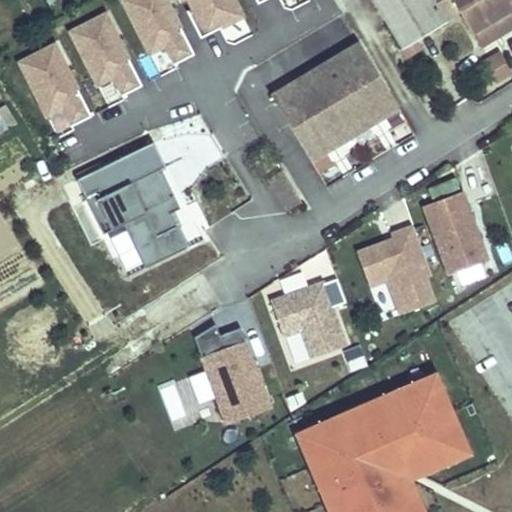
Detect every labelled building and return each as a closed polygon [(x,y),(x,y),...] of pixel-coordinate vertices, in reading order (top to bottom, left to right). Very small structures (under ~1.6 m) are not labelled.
[(166,0),(123,0),(151,54),(165,47),(174,64),(194,54),(166,0)] [(235,0),(189,0),(194,0),(198,5),(193,8),(187,11),(201,37),(243,16),(235,0)] [(437,3),(434,0),(384,0),(377,5),(403,48),(401,50),(406,58),(422,49),(417,40),(448,22),(437,3)] [(511,6),(509,2),(511,0),(453,0),(474,35),(511,12),(511,6)] [(482,48),(511,30),(511,13),(511,12),(474,35),(482,48)] [(106,13),(71,31),(98,85),(113,78),(122,95),(142,85),(106,13)] [(380,118),(398,108),(359,43),(271,96),(310,161),(327,150),(324,145),(329,142),(335,138),(338,144),(370,124),(367,119),(372,116),(377,113),(380,118)] [(55,44),(20,62),(48,116),(62,108),(71,125),(91,115),(55,44)] [(511,72),(499,54),(485,62),(496,81),(511,72)] [(0,113),(0,133),(9,128),(0,113)] [(380,118),(377,113),(372,116),(375,121),(380,118)] [(370,124),(375,121),(372,116),(367,119),(370,124)] [(338,144),(335,138),(329,142),(333,147),(338,144)] [(327,150),(333,147),(329,142),(324,145),(327,150)] [(123,278),(188,249),(172,212),(183,207),(155,144),(79,178),(123,278)] [(273,191),(288,181),(283,172),(268,182),(273,191)] [(300,200),(288,181),(273,191),(286,210),(300,200)] [(468,205),(463,192),(424,206),(429,220),(468,205)] [(488,260),(468,205),(429,220),(449,275),(488,260)] [(435,301),(426,277),(420,261),(425,259),(413,226),(391,234),(393,238),(357,251),(370,286),(387,279),(400,314),(435,301)] [(432,275),(425,259),(420,261),(426,277),(432,275)] [(400,314),(387,279),(370,286),(382,320),(400,314)] [(347,345),(324,282),(272,301),(284,336),(302,329),(313,358),(347,345)] [(246,340),(202,356),(227,424),(272,407),(255,364),(272,359),(263,335),(247,341),(246,340)] [(360,345),(341,352),(350,374),(368,367),(360,345)] [(442,372),(299,426),(331,511),(431,511),(420,482),(476,461),(442,372)]
